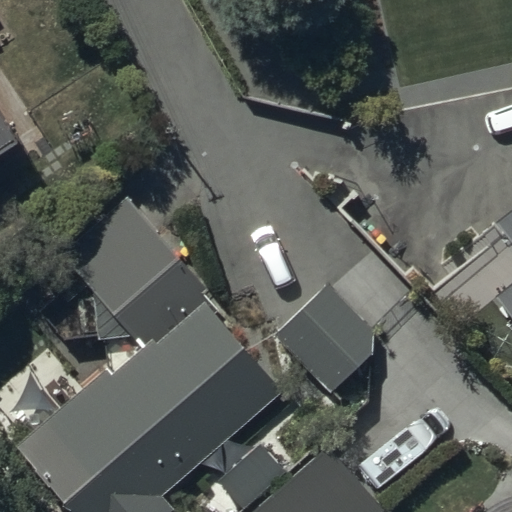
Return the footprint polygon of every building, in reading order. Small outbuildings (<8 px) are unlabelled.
[(0,119),(21,107),(0,68),(0,119)] [(173,511),(162,499),(279,400),(222,333),(243,316),(126,178),(63,230),(138,318),(13,423),(88,511),(173,511)] [(511,216),(488,235),(511,267),(511,289),(489,307),(511,337),(511,216)] [(323,288),(269,341),(328,399),(381,346),(323,288)] [(374,511),(375,511),(311,444),(239,511),(374,511)]
